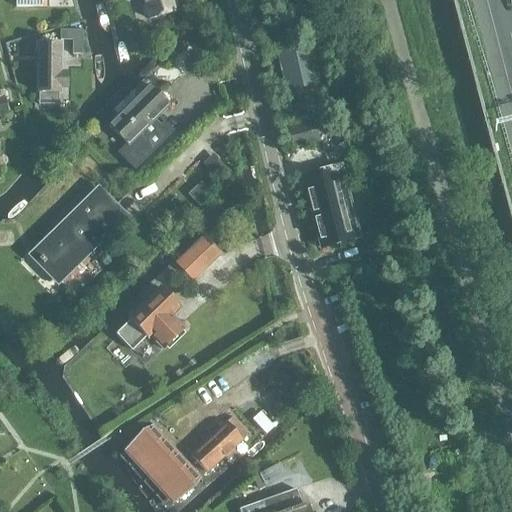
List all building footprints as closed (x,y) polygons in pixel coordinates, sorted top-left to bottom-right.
[(143,0),(149,21),(171,15),(166,0),(143,0)] [(59,75),(59,45),(39,44),(39,84),(40,94),(59,94),(59,89),(66,89),(66,75),(59,75)] [(279,89),(302,83),(298,64),(274,70),(279,89)] [(81,84),(81,92),(91,92),(94,88),(93,84),(81,84)] [(134,170),(155,149),(147,141),(157,132),(150,125),(169,107),(149,86),(108,127),(127,146),(118,154),(134,170)] [(0,99),(0,114),(9,112),(5,98),(0,99)] [(293,148),(317,142),(312,122),(288,128),(293,148)] [(342,160),(340,153),(338,145),(333,146),(337,161),(342,160)] [(323,181),(305,186),(321,249),(335,245),(335,247),(339,246),(339,244),(360,239),(341,167),(321,172),(323,181)] [(57,286),(123,221),(95,192),(29,257),(57,286)] [(186,258),(177,266),(193,282),(201,274),(186,258)] [(149,338),(150,337),(163,350),(167,346),(168,346),(184,330),(171,317),(180,309),(160,288),(148,299),(128,319),(130,321),(116,335),(131,351),(145,337),(146,338),(149,338)] [(232,418),(191,456),(207,474),(220,463),(222,466),(233,456),(231,453),(248,436),(232,418)] [(176,503),(201,480),(152,427),(127,450),(176,503)] [(307,511),(306,506),(305,506),(305,507),(302,508),(296,491),(239,511),(307,511)]
